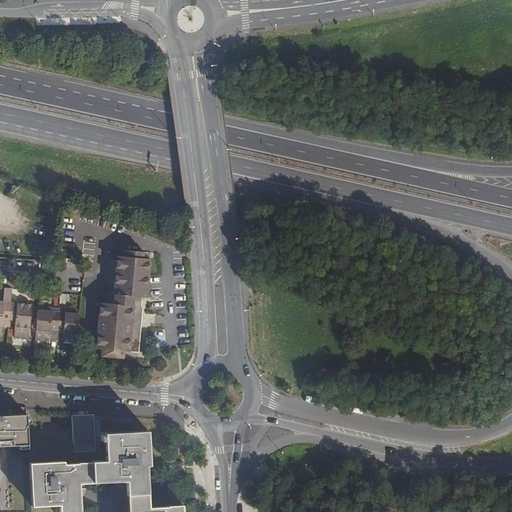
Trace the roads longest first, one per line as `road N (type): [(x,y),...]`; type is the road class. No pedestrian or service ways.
road 1 (trunk): [(511,197),(84,103)]
road 2 (trunk): [(511,172),(84,103)]
road 3 (trunk): [(184,153),(222,175),(434,227),(511,272)]
road 4 (trunk): [(184,153),(511,227)]
road 5 (secondary): [(238,367),(203,39)]
road 6 (secondary): [(178,40),(208,367)]
road 7 (trunk): [(511,421),(471,436),(432,437),(307,411),(254,388)]
road 8 (tertiary): [(0,379),(192,396)]
road 9 (trunk): [(0,117),(184,153)]
road 10 (trunk): [(329,437),(418,458),(511,462)]
road 11 (residential): [(0,9),(137,13),(167,28)]
road 12 (trunk): [(296,16),(416,0)]
